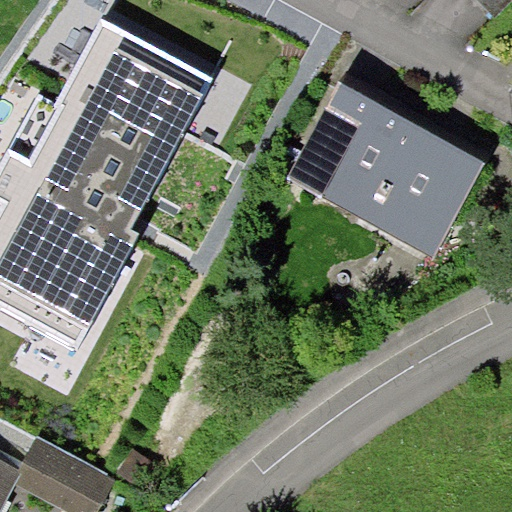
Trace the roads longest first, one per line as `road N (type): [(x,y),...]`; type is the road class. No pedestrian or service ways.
road 1 (residential): [(511,325),(350,421),(252,511)]
road 2 (residential): [(324,0),(511,101)]
